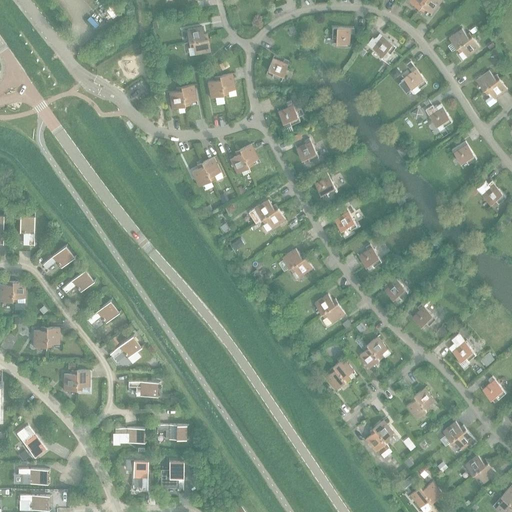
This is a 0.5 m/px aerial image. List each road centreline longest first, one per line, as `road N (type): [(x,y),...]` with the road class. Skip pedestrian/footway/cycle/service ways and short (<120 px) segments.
road 1 (tertiary): [(346,511),(227,342),(46,116)]
road 2 (residential): [(291,511),(40,144),(46,116)]
road 3 (unclassified): [(487,133),(421,36),(388,14),(309,8),(251,45)]
road 4 (unclassified): [(259,118),(328,244),(402,337),(427,353)]
road 5 (unclassified): [(150,128),(85,79),(21,0)]
road 6 (unclassified): [(113,411),(113,376),(34,268)]
road 7 (unclassified): [(427,353),(511,445)]
